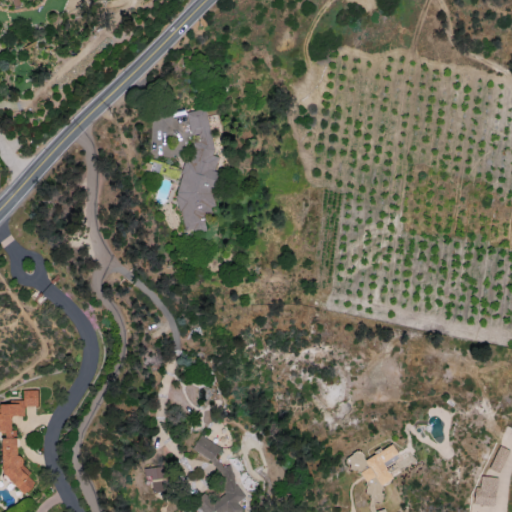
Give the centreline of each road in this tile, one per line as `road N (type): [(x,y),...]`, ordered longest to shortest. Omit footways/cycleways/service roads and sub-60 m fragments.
road 1 (residential): [(85,123),(91,230),(109,261),(96,288),(124,335),(74,464),(98,511)]
road 2 (residential): [(46,288),(88,328),(88,370),(49,449),(75,511)]
road 3 (secondary): [(0,210),(175,35)]
